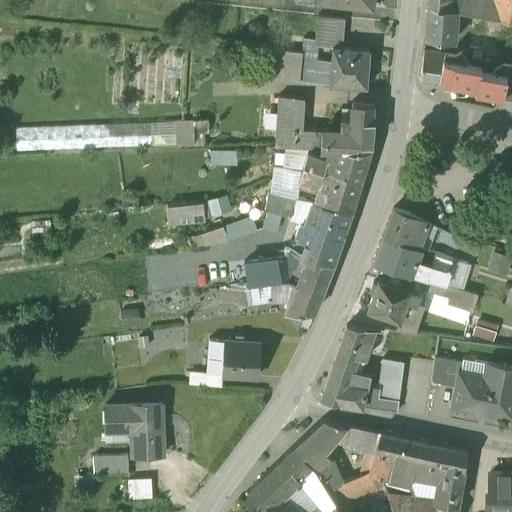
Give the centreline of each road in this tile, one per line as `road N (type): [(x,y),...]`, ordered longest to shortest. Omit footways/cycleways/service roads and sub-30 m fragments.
road 1 (residential): [(290,400),(321,350),(405,111)]
road 2 (residential): [(511,443),(290,400)]
road 3 (residential): [(204,511),(290,400)]
